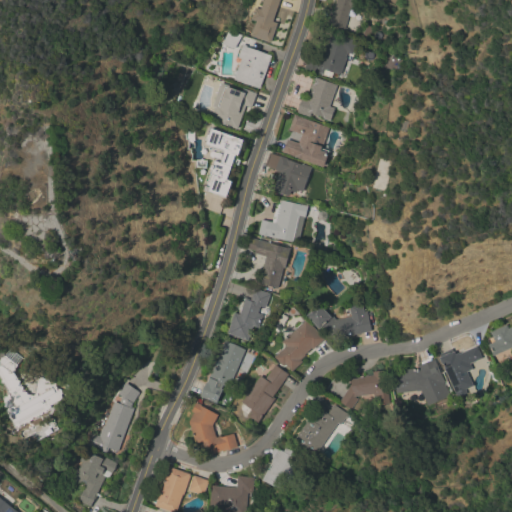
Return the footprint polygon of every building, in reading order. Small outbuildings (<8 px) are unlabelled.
[(256,21),(251,19),(255,8),(260,9),(263,0),(279,0),(272,21),(277,23),(271,43),(250,36),(256,21)] [(357,0),(355,10),(350,8),(344,29),(329,24),(336,0),(357,0)] [(222,42),(220,42),(223,35),(225,36),(228,31),(241,35),(234,49),(221,44),(222,42)] [(312,72),(313,69),(305,66),(308,59),(321,63),(331,33),(356,41),(351,54),(347,53),(345,58),(346,58),(340,75),(333,73),(331,78),(312,72)] [(234,80),(241,59),(237,57),(242,43),(246,45),(246,46),(271,55),(260,89),(234,80)] [(297,112),(302,97),(309,99),(316,78),(336,85),(329,106),(334,108),(330,121),(322,118),(322,117),(311,113),(310,117),(297,112)] [(241,93),(242,89),(256,93),(251,108),(243,105),(241,108),(244,109),(237,129),(231,127),(231,126),(215,121),(220,105),(231,109),(237,91),(241,93)] [(320,149),(327,151),(326,153),(328,153),(323,168),(282,153),(290,131),(288,130),(294,115),(328,127),(320,149)] [(244,140),(238,156),(236,155),(235,158),(240,160),(238,165),(233,163),(227,180),(232,182),(226,198),(205,190),(218,151),(213,149),(212,150),(210,150),(209,149),(208,148),(209,147),(210,146),(206,145),(207,140),(205,139),(207,134),(209,135),(211,128),(244,140)] [(302,192),(296,190),(294,198),(273,191),(280,172),(274,170),(275,169),(266,166),(270,153),(287,159),(287,160),(302,165),(302,164),(311,167),(302,192)] [(305,217),(304,217),(299,240),(294,239),(293,242),(258,234),(261,219),(272,222),(277,201),(280,202),(280,201),(307,207),(305,217)] [(326,215),(325,219),(322,221),(318,219),(317,216),(318,212),(321,211),(325,212),(326,215)] [(261,284),(262,277),(260,277),(265,256),(254,253),(255,251),(248,249),(250,238),(290,248),(285,268),(283,267),(277,288),(261,284)] [(227,333),(234,313),(239,314),(245,298),(250,300),(254,288),(270,294),(265,308),(260,306),(257,313),(263,315),(258,328),(253,326),(248,341),(227,333)] [(338,338),(336,331),(331,337),(321,327),(319,329),(307,316),(319,304),(328,313),(329,312),(336,320),(351,316),(348,305),(361,302),(363,312),(366,311),(371,331),(338,338)] [(305,319),(324,339),(313,349),(311,348),(304,355),(305,355),(300,360),(302,362),(292,371),(285,364),(283,366),(274,357),(286,345),(282,341),(288,336),(305,319)] [(511,347),(492,356),(491,355),(492,354),(488,345),(495,342),(490,332),(506,325),(508,328),(511,326),(511,347)] [(201,396),(206,382),(207,382),(209,377),(210,377),(225,341),(245,349),(229,388),(223,385),(221,389),(223,390),(222,391),(223,392),(219,402),(217,402),(217,403),(201,396)] [(455,394),(439,358),(453,352),(454,355),(458,353),(459,354),(476,347),(482,358),(470,364),(472,369),(466,372),(473,386),(455,394)] [(17,424),(10,412),(17,408),(12,400),(13,400),(0,376),(0,372),(6,369),(0,363),(0,359),(4,354),(15,362),(15,371),(13,371),(18,380),(20,381),(20,383),(22,386),(23,387),(23,388),(25,391),(27,392),(27,394),(40,396),(57,386),(58,389),(62,387),(68,397),(47,411),(45,409),(17,424)] [(427,405),(420,390),(396,393),(396,389),(395,389),(394,379),(395,378),(394,373),(403,372),(403,370),(414,369),(418,369),(418,365),(421,364),(421,363),(430,359),(431,360),(434,358),(444,382),(443,382),(449,396),(427,405)] [(273,397),(275,398),(258,423),(247,415),(251,409),(242,402),(260,375),(265,379),(275,365),(288,374),(273,397)] [(374,406),(373,394),(354,397),(357,399),(350,409),(339,402),(351,384),(350,379),(357,378),(357,377),(365,376),(373,375),(373,372),(384,370),(389,404),(374,406)] [(35,393),(37,377),(49,381),(49,390),(35,393)] [(118,451),(109,448),(107,452),(106,451),(105,452),(83,444),(87,432),(98,436),(103,425),(104,426),(113,401),(118,403),(121,397),(116,394),(124,382),(139,393),(132,404),(131,407),(134,408),(118,451)] [(237,447),(232,448),(232,449),(228,451),(227,450),(222,451),(211,454),(209,448),(201,450),(199,443),(195,444),(189,422),(194,412),(191,411),(196,402),(201,405),(201,406),(218,415),(212,425),(216,437),(221,436),(221,437),(233,434),(237,447)] [(313,457),(292,442),(317,407),(327,414),(334,404),(349,415),(347,419),(345,417),(339,425),(336,424),(313,457)] [(271,462),(268,460),(275,447),(280,450),(283,451),(285,447),(301,456),(282,491),(261,480),(271,462)] [(78,501),(84,488),(85,488),(86,484),(85,484),(86,483),(81,481),(79,482),(77,483),(75,482),(73,480),(73,478),(73,476),(76,468),(78,469),(82,461),(79,460),(85,450),(98,456),(99,453),(106,456),(105,457),(116,463),(109,478),(105,476),(90,507),(78,501)] [(170,511),(154,506),(169,466),(189,474),(189,476),(190,476),(183,495),(182,494),(176,511),(170,511)] [(194,475),(208,481),(203,496),(188,490),(194,475)] [(253,477),(252,493),(247,493),(245,511),(208,511),(211,485),(236,488),(237,476),(253,477)] [(0,511),(0,498),(17,511),(0,511)]
